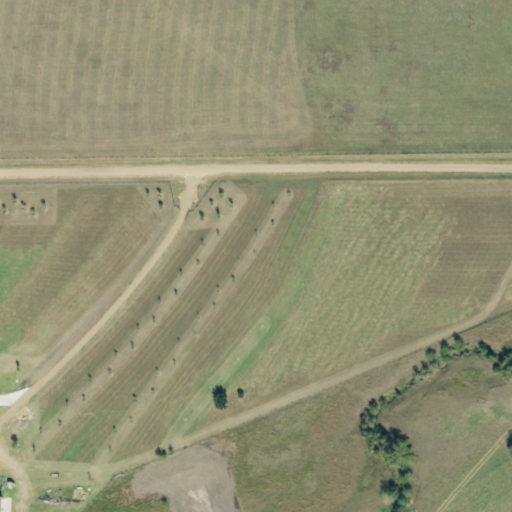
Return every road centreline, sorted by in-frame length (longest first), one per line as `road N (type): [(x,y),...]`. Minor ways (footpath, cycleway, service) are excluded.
road 1 (residential): [(0,168),(511,162)]
road 2 (residential): [(236,166),(216,223),(155,317),(0,441)]
